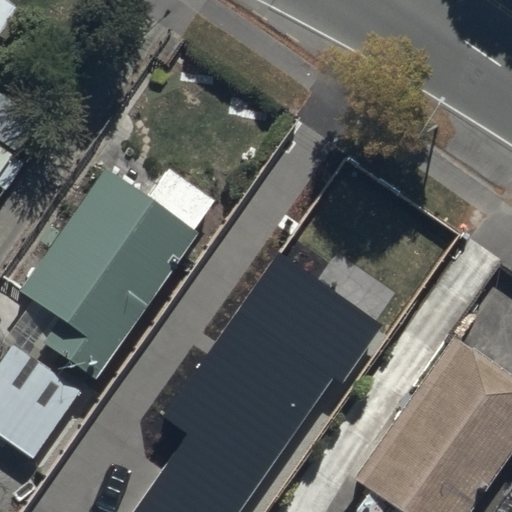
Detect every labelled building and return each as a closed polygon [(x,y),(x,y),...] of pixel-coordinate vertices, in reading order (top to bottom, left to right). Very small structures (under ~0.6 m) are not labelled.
[(0,10),(0,36),(12,19),(0,10)] [(0,190),(18,164),(0,151),(0,190)] [(100,396),(114,375),(202,249),(106,183),(19,310),(59,338),(45,359),(100,396)] [(281,252),(164,415),(191,433),(134,511),(236,511),(333,377),(343,384),(385,326),(281,252)] [(483,511),(511,471),(511,394),(449,351),(352,492),(381,511),(483,511)] [(14,356),(0,375),(0,447),(34,471),(82,403),(14,356)]
